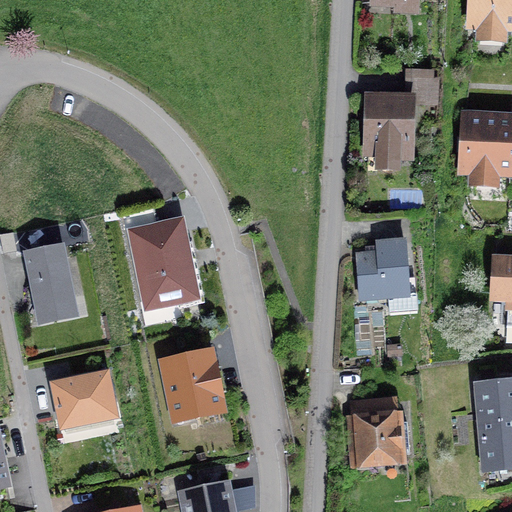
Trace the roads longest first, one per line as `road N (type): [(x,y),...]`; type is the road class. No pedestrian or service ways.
road 1 (residential): [(270,511),(270,462),(229,233),(209,180),(123,94),(83,82),(41,90),(0,123)]
road 2 (residential): [(345,0),(316,511)]
road 3 (residential): [(0,260),(51,511)]
